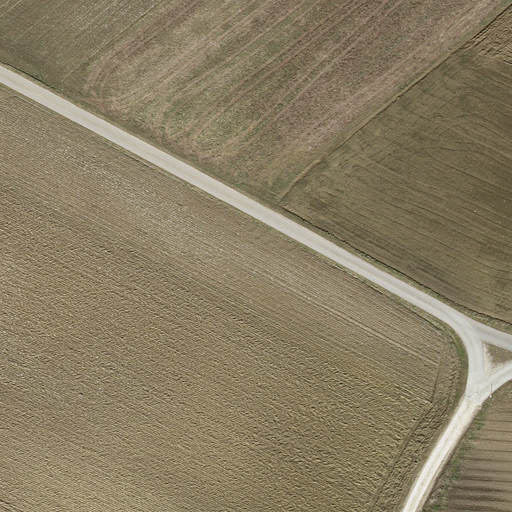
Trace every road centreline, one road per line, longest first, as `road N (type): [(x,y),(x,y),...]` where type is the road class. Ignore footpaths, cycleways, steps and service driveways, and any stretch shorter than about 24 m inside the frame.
road 1 (unclassified): [(511,342),(0,73)]
road 2 (track): [(412,511),(473,400)]
